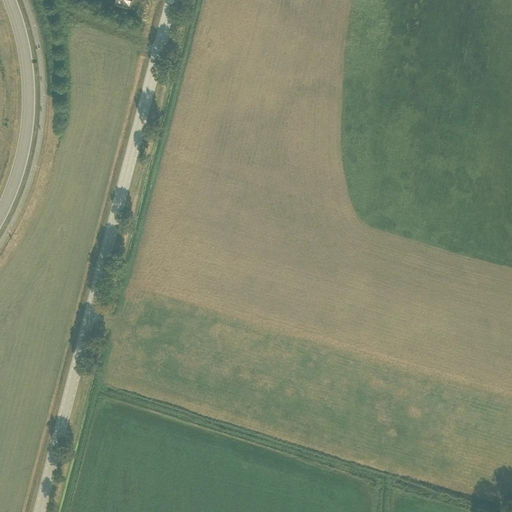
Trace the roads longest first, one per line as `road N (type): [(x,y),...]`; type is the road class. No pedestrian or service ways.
road 1 (unclassified): [(171,0),(39,511)]
road 2 (tertiary): [(0,214),(27,124),(27,70),(9,0)]
